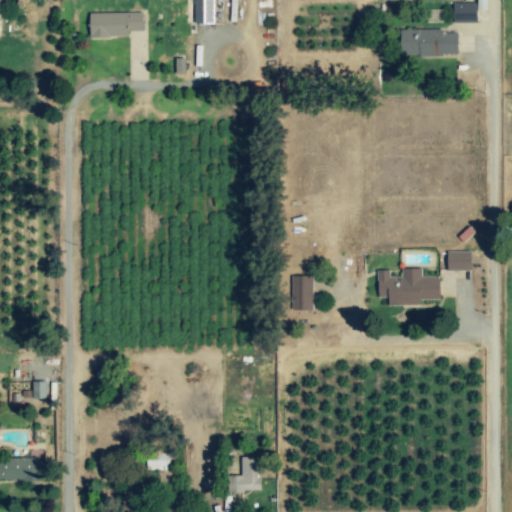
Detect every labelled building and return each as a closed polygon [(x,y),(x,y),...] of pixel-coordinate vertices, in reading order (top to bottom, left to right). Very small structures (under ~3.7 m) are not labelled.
[(192,0),(193,24),(213,24),(212,0),(192,0)] [(451,23),(475,24),(475,11),(484,11),(484,0),(475,0),(475,4),(451,3),(451,23)] [(127,38),(126,32),(141,32),(141,13),(88,14),(88,39),(127,38)] [(398,31),(399,58),(458,57),(457,33),(440,34),(440,30),(398,31)] [(183,59),(174,59),(174,75),(184,75),(183,59)] [(445,253),(446,272),(468,271),(467,252),(445,253)] [(438,301),(438,277),(420,278),(420,269),(400,269),(400,278),(388,278),(388,270),(376,271),(376,298),(386,298),(386,306),(419,306),(419,301),(438,301)] [(311,277),(290,277),(289,311),(311,311),(311,277)] [(45,399),(44,382),(30,383),(30,400),(45,399)] [(258,492),(257,458),(239,458),(240,477),(229,477),(229,493),(258,492)] [(38,460),(0,459),(0,482),(38,483),(38,460)] [(168,471),(169,462),(145,461),(145,471),(168,471)]
